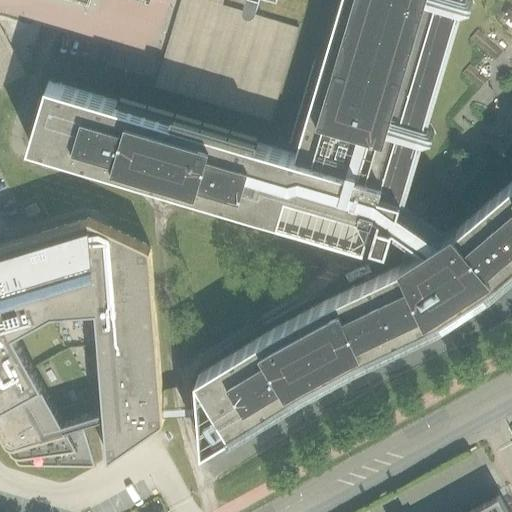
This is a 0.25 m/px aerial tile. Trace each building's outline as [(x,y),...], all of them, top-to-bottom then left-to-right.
[(511,0),(146,0),(149,1),(149,0),(342,0),(325,60),(316,57),(291,143),(299,145),(296,156),(49,82),(30,145),(309,228),(310,225),(308,225),(316,201),(371,217),(370,219),(373,220),(376,211),(381,215),(373,242),(388,246),(395,224),(426,246),(402,262),(403,265),(325,302),(273,330),(198,376),(200,402),(201,410),(204,449),(234,431),(252,419),(271,408),(289,397),(308,386),(326,376),(345,366),(364,356),(384,346),(403,337),(422,328),(442,319),(491,287),(511,269),(511,0)] [(222,5),(223,0),(182,0),(157,86),(271,120),(299,28),(222,5)] [(15,53),(3,32),(0,26),(0,87),(26,74),(15,53)] [(19,464),(22,465),(96,466),(83,424),(105,418),(109,459),(163,422),(164,421),(165,419),(165,413),(201,410),(200,402),(164,405),(152,250),(151,247),(150,246),(149,245),(92,219),(90,218),(89,218),(0,245),(0,431),(17,462),(18,463),(19,464)] [(508,511),(499,496),(469,511),(508,511)]
